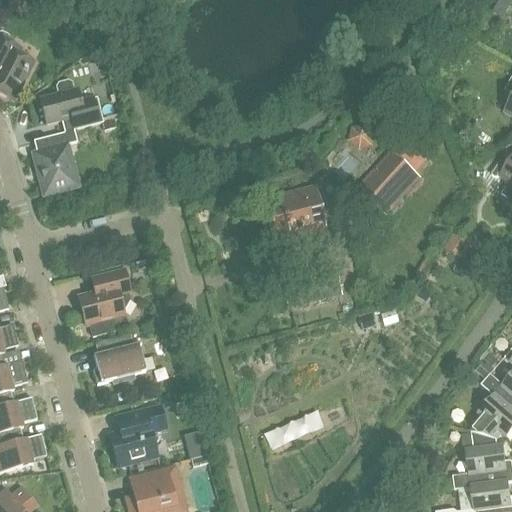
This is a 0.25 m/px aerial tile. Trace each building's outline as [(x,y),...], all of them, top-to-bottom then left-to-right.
[(511,2),(508,0),(500,0),(499,4),(509,9),(511,4),(511,2)] [(0,96),(5,99),(17,95),(33,64),(14,54),(17,48),(12,46),(13,44),(12,39),(4,35),(0,36),(0,96)] [(80,104),(77,92),(73,93),(71,85),(67,83),(57,85),(55,89),(57,97),(40,101),(46,127),(72,120),(75,132),(102,125),(100,117),(102,116),(97,99),(80,104)] [(115,131),(113,124),(101,127),(103,134),(115,131)] [(77,144),(74,132),(51,138),(54,150),(33,155),(44,198),(79,189),(68,147),(77,144)] [(511,147),(506,149),(511,162),(508,166),(504,164),(498,166),(493,174),(495,178),(499,181),(502,180),(509,185),(502,196),(509,201),(506,204),(511,207),(511,147)] [(420,178),(393,154),(359,192),(386,217),(420,178)] [(315,189),(307,191),(299,193),(263,202),(274,249),(326,236),(315,189)] [(453,236),(444,251),(453,257),(462,241),(453,236)] [(334,267),(283,282),(290,310),(341,297),(334,267)] [(115,333),(112,321),(124,318),(123,314),(130,303),(128,295),(130,295),(124,272),(90,281),(93,295),(78,299),(86,328),(89,327),(92,340),(97,339),(97,338),(115,333)] [(0,313),(9,311),(3,290),(0,290),(0,313)] [(159,329),(172,325),(168,309),(154,312),(159,329)] [(368,317),(358,320),(362,332),(372,329),(368,317)] [(0,356),(1,356),(1,357),(4,356),(3,352),(18,348),(13,327),(0,329),(0,356)] [(141,348),(141,346),(133,348),(130,337),(95,346),(98,358),(93,359),(97,371),(93,372),(97,388),(112,384),(113,388),(135,382),(134,377),(145,374),(139,348),(141,348)] [(4,368),(1,357),(1,356),(0,356),(0,395),(10,393),(10,394),(14,393),(13,389),(28,385),(22,363),(4,368)] [(476,373),(486,382),(491,376),(480,367),(476,373)] [(511,395),(504,388),(504,387),(491,376),(482,387),(495,398),(480,415),(484,419),(472,434),(497,441),(502,435),(507,439),(511,433),(511,395)] [(0,435),(20,430),(20,431),(23,430),(22,425),(37,422),(32,400),(13,405),(10,394),(10,393),(0,395),(0,435)] [(110,438),(118,469),(157,459),(153,446),(157,445),(159,441),(157,433),(165,431),(160,410),(115,421),(119,435),(110,438)] [(0,435),(0,475),(33,466),(32,462),(47,458),(41,437),(23,442),(20,431),(20,430),(0,435)] [(455,492),(472,490),(472,489),(509,484),(509,485),(511,484),(511,470),(507,471),(503,448),(498,449),(497,441),(472,434),(474,452),(467,453),(470,476),(453,478),(455,492)] [(208,466),(206,458),(191,462),(193,470),(208,466)] [(137,508),(131,509),(130,510),(129,511),(185,511),(174,470),(130,481),(137,508)] [(475,511),(469,511),(456,511),(454,511),(446,511),(511,511),(511,506),(509,485),(509,484),(472,489),(472,490),(475,511)] [(22,489),(12,498),(6,491),(0,496),(0,511),(32,511),(37,508),(22,489)]
